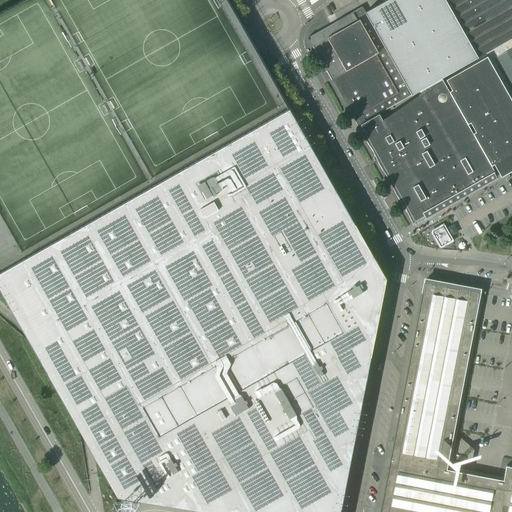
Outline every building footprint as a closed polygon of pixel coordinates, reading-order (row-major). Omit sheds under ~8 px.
[(0,271),(157,183),(290,108),(261,58),(257,51),(248,35),(243,25),(238,18),(228,0),(21,0),(0,12),(0,271)] [(446,0),(391,0),(366,15),(412,95),(420,91),(442,78),(450,74),(478,57),(446,0)] [(511,0),(446,0),(478,57),(485,53),(511,38),(511,0)] [(358,126),(412,95),(366,15),(361,7),(361,8),(353,13),(353,12),(352,13),(345,17),(338,21),(337,21),(338,21),(331,25),(330,25),(323,29),(323,30),(316,34),(316,33),(315,34),(316,34),(309,38),(308,38),(309,38),(308,38),(309,39),(313,46),(313,47),(314,47),(318,54),(318,55),(322,62),(322,63),(323,63),(327,70),(327,71),(326,71),(331,80),(332,80),(336,87),(336,88),(337,87),(340,94),(340,95),(341,95),(345,102),(344,102),(345,103),(349,110),(353,117),(353,118),(354,118),(358,126)] [(511,38),(485,53),(493,66),(511,100),(511,38)] [(490,68),(449,91),(491,166),(494,164),(501,175),(507,171),(506,171),(511,167),(511,100),(493,66),(490,68)] [(442,78),(420,91),(422,93),(383,120),(379,114),(360,124),(366,134),(363,136),(373,150),(380,165),(389,179),(397,195),(406,209),(413,224),(426,217),(426,218),(430,215),(431,215),(441,209),(447,206),(448,206),(447,205),(462,197),(462,198),(462,197),(468,194),(483,185),(483,186),(483,185),(489,182),(497,177),(497,178),(498,178),(497,176),(491,166),(449,91),(442,78)] [(157,183),(0,271),(0,287),(14,312),(14,313),(32,344),(48,372),(78,426),(99,463),(100,463),(100,464),(118,496),(215,511),(340,511),(359,415),(372,350),(386,278),(378,264),(371,251),(354,221),(352,218),(332,182),(290,108),(157,183)] [(441,246),(451,240),(443,226),(432,232),(441,246)] [(406,376),(404,386),(460,397),(462,382),(473,326),(479,294),(480,294),(480,292),(424,282),(411,351),(406,376)] [(380,511),(471,511),(478,476),(471,475),(447,470),(446,468),(453,434),(460,397),(404,386),(390,459),(386,481),(380,511)] [(511,511),(511,467),(509,467),(506,466),(504,478),(505,478),(504,481),(498,511),(511,511)] [(498,511),(504,481),(487,478),(478,476),(471,511),(498,511)]
